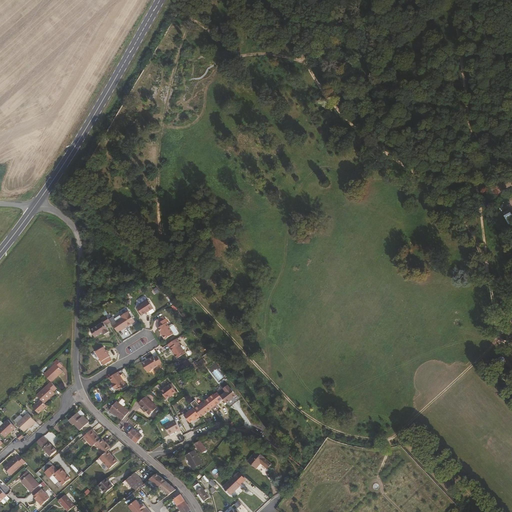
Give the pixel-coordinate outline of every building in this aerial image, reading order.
[(152,308),(147,299),(135,306),(140,315),(152,308)] [(119,330),(133,322),(127,311),(119,316),(120,317),(113,321),(114,322),(110,324),(115,332),(119,329),(119,330)] [(106,329),(104,325),(109,322),(105,316),(100,319),(101,322),(88,329),(93,337),(100,333),(102,335),(107,332),(106,330),(106,329)] [(168,326),(166,322),(167,322),(165,318),(164,319),(158,322),(157,323),(159,326),(157,328),(164,339),(172,334),(168,326)] [(178,332),(172,324),(171,324),(168,326),(172,334),(173,335),(175,335),(177,334),(178,332)] [(185,352),(177,338),(167,344),(176,358),(185,352)] [(108,360),(106,357),(106,356),(101,346),(92,352),(98,361),(97,361),(100,366),(108,360)] [(147,372),(162,362),(157,355),(154,357),(153,356),(142,363),(147,372)] [(55,380),(66,370),(64,367),(67,364),(61,358),(58,361),(59,362),(48,373),(55,380)] [(126,384),(117,371),(108,376),(112,382),(111,383),(114,388),(116,386),(119,384),(122,387),(126,384)] [(47,401),(58,390),(57,389),(60,386),(55,380),(40,393),(45,398),(47,401)] [(176,392),(169,384),(160,391),(166,398),(172,394),(173,395),(176,392)] [(225,391),(220,395),(222,398),(226,403),(236,394),(231,387),(230,387),(227,384),(223,388),(225,391)] [(220,395),(217,392),(214,394),(213,394),(210,396),(217,404),(220,402),(219,401),(222,398),(220,395)] [(156,408),(145,396),(138,403),(149,415),(156,408)] [(217,404),(210,396),(205,400),(212,408),(217,404)] [(42,412),(50,404),(47,401),(45,398),(42,401),(40,401),(38,403),(38,405),(36,406),(42,412)] [(129,411),(117,400),(110,407),(118,414),(117,415),(122,419),(129,411)] [(212,408),(205,400),(200,405),(206,413),(212,408)] [(206,413),(200,405),(195,409),(201,417),(206,413)] [(118,414),(110,407),(109,409),(116,416),(117,415),(118,414)] [(200,416),(193,408),(184,415),(189,423),(195,418),(196,419),(200,416)] [(34,423),(38,419),(30,411),(25,416),(19,422),(18,422),(25,430),(33,423),(34,423)] [(91,422),(84,415),(82,417),(78,412),(69,420),(74,426),(76,424),(81,430),(91,422)] [(19,422),(25,416),(23,413),(21,413),(17,417),(16,419),(19,422)] [(7,435),(17,426),(10,418),(0,428),(7,435)] [(134,427),(137,423),(131,419),(128,423),(134,427)] [(180,429),(174,419),(163,425),(168,434),(175,430),(176,431),(180,429)] [(142,436),(132,428),(127,434),(136,443),(142,436)] [(96,444),(102,439),(94,429),(86,437),(94,446),(96,444)] [(57,449),(44,435),(38,441),(50,455),(57,449)] [(111,446),(103,438),(102,439),(96,444),(104,453),(108,448),(111,446)] [(206,451),(200,440),(194,443),(200,453),(206,451)] [(119,460),(108,448),(104,453),(100,457),(110,468),(119,460)] [(202,465),(196,454),(193,455),(191,452),(185,455),(193,470),(202,465)] [(272,465),(258,452),(248,461),(256,469),(261,464),(268,470),(272,465)] [(12,474),(26,461),(20,454),(17,456),(16,455),(5,465),(12,474)] [(71,478),(62,467),(54,474),(64,485),(71,478)] [(33,492),(41,484),(30,472),(24,477),(26,479),(24,482),(33,492)] [(144,483),(135,472),(127,479),(136,489),(144,483)] [(165,481),(156,473),(150,478),(159,486),(159,485),(165,481)] [(239,485),(244,480),(237,473),(232,478),(223,487),(230,495),(240,485),(239,485)] [(114,485),(107,476),(99,483),(106,492),(114,485)] [(218,487),(211,479),(208,482),(212,487),(215,490),(218,487)] [(175,489),(165,481),(159,485),(169,494),(175,489)] [(209,497),(198,483),(193,487),(204,501),(209,497)] [(8,494),(2,487),(0,489),(0,501),(2,500),(8,494)] [(52,497),(43,488),(35,495),(44,504),(52,497)] [(5,503),(11,498),(8,494),(2,500),(5,503)] [(186,511),(190,510),(180,494),(174,499),(181,511),(186,511)] [(69,511),(76,506),(66,495),(59,501),(69,511)]
